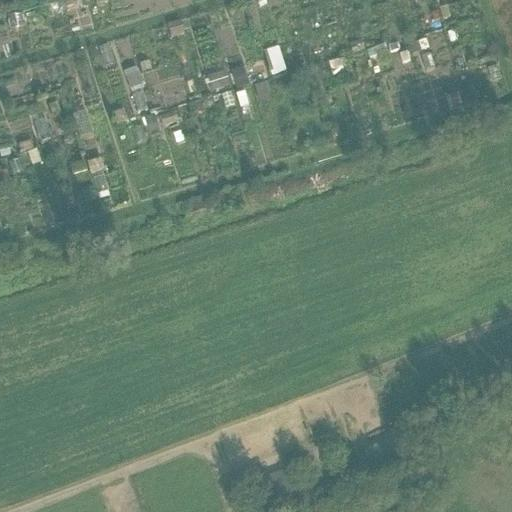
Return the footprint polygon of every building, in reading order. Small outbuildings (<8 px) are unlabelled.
[(23,16),(7,19),(9,31),(25,27),(23,16)] [(180,22),(167,25),(171,38),(183,35),(180,22)] [(361,41),(349,45),(352,54),(364,51),(361,41)] [(396,44),(388,47),(390,53),(398,51),(396,44)] [(370,51),(366,53),(369,61),(373,59),(374,60),(387,55),(384,46),(370,51)] [(276,47),(264,51),(272,75),(284,71),(276,47)] [(259,60),(230,73),(236,86),(265,74),(259,60)] [(337,61),(328,64),(330,71),(339,68),(337,61)] [(137,74),(125,78),(130,90),(142,86),(137,74)] [(457,94),(448,97),(451,109),(460,106),(457,94)] [(202,103),(188,106),(191,116),(204,112),(202,103)] [(154,116),(144,120),(146,128),(157,124),(154,116)] [(287,470),(266,474),(271,497),(291,493),(287,470)] [(253,486),(247,471),(224,480),(231,496),(253,486)]
